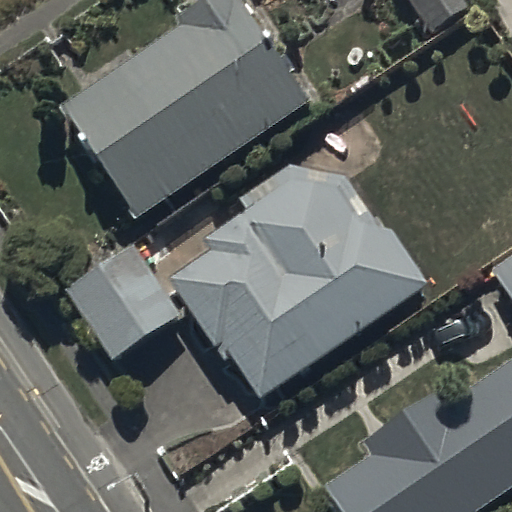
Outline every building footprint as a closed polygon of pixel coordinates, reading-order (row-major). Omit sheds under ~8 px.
[(142,230),(312,113),(234,0),(220,0),(178,29),(184,38),(91,102),(100,114),(75,132),(142,230)] [(410,0),(418,12),(436,0),(410,0)] [(434,296),(397,241),(386,241),(350,186),(296,174),(241,211),(251,225),(208,253),(216,265),(174,294),(226,372),(233,367),(263,411),(434,296)] [(136,255),(70,300),(118,369),(185,324),(151,274),(174,258),(156,231),(131,248),(136,255)] [(511,265),(494,278),(511,303),(511,265)] [(378,465),(329,498),(337,511),(501,511),(511,505),(511,377),(455,415),(446,401),(369,452),(378,465)]
